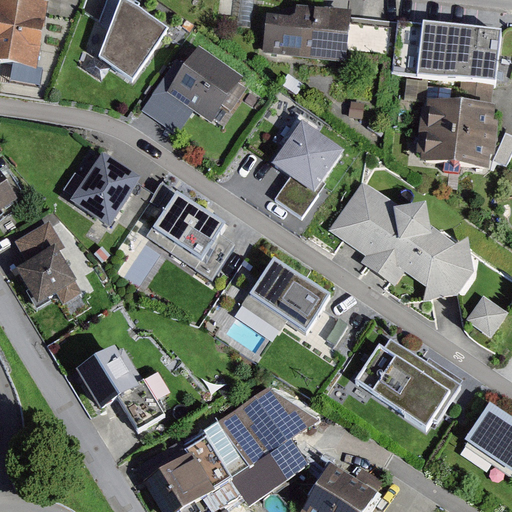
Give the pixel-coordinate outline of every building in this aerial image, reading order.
[(135,91),(169,40),(136,16),(141,10),(127,0),(108,0),(77,69),(99,83),(104,69),(135,91)] [(0,71),(37,78),(49,13),(0,3),(0,71)] [(346,69),(352,19),(267,8),(261,58),(346,69)] [(415,165),(488,174),(490,160),(495,161),(499,129),(493,128),(495,114),(489,113),(492,86),(496,87),(502,36),(397,24),(391,74),(462,83),(459,109),(423,105),(415,165)] [(248,88),(197,53),(167,95),(213,127),(224,111),(229,115),(248,88)] [(300,222),(346,158),(318,138),(322,133),(291,111),(268,143),(285,155),(272,172),(289,184),(275,204),(300,222)] [(343,136),(361,138),(363,122),(345,120),(343,136)] [(113,234),(144,187),(104,161),(74,208),(113,234)] [(0,169),(0,212),(20,201),(1,168),(0,169)] [(511,310),(511,290),(429,239),(425,218),(402,222),(361,195),(326,242),(362,267),(358,275),(392,297),(403,286),(426,300),(424,312),(456,306),(462,341),(493,360),(509,327),(502,322),(511,310)] [(219,237),(222,232),(177,200),(149,240),(213,285),(237,250),(219,237)] [(57,300),(62,308),(81,297),(58,258),(66,254),(50,228),(15,248),(28,271),(16,278),(36,312),(57,300)] [(335,362),(352,336),(327,319),(335,308),(275,267),(243,313),(284,342),(288,337),(320,359),(323,354),(335,362)] [(392,345),(384,356),(380,353),(356,388),(428,436),(433,428),(437,431),(463,393),(392,345)] [(98,415),(115,405),(134,437),(161,421),(120,350),(75,376),(98,415)] [(293,443),(319,428),(267,392),(188,449),(190,452),(215,492),(235,481),(250,506),(310,466),(293,443)] [(511,421),(491,408),(464,447),(511,479),(511,421)] [(162,511),(181,511),(215,492),(190,452),(144,480),(162,511)] [(368,511),(377,499),(328,468),(300,511),(368,511)] [(383,486),(358,469),(351,479),(377,496),(383,486)]
